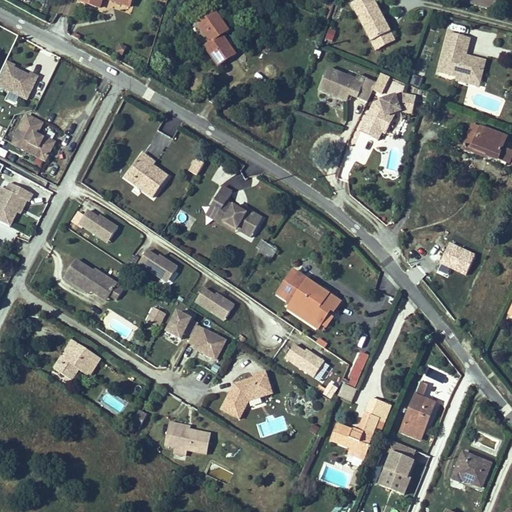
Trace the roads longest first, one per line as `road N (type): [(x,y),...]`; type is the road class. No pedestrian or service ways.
road 1 (residential): [(511,418),(345,218),(165,93),(122,79),(0,11)]
road 2 (unknown): [(469,363),(413,511)]
road 3 (unknown): [(392,267),(426,131)]
